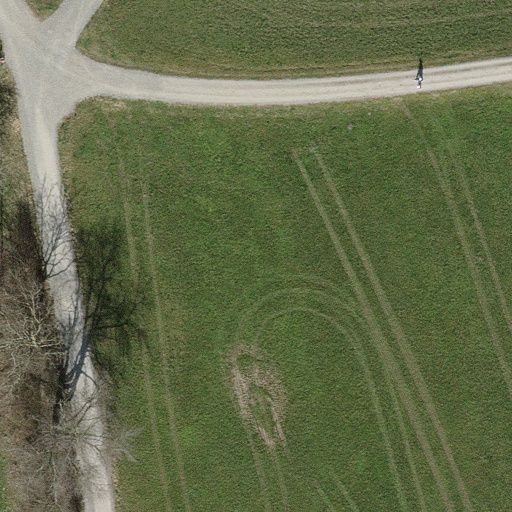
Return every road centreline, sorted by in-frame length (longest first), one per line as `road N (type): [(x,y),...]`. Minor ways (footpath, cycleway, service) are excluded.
road 1 (track): [(511,73),(208,103),(38,82)]
road 2 (track): [(38,82),(102,511)]
